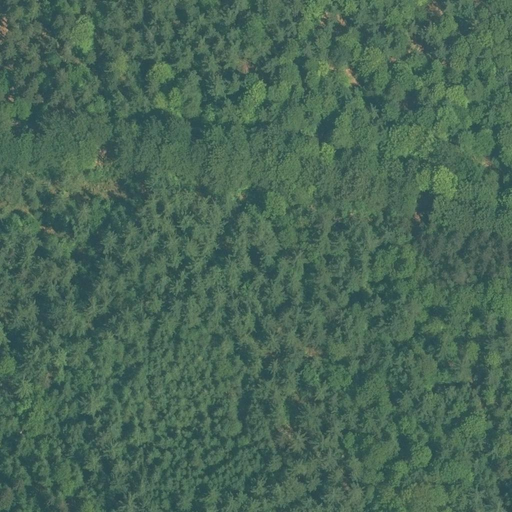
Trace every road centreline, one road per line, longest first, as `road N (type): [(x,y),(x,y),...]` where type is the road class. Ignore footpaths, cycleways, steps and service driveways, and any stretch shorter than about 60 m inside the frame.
road 1 (unclassified): [(511,220),(275,166),(146,151),(0,148)]
road 2 (track): [(0,382),(68,511)]
